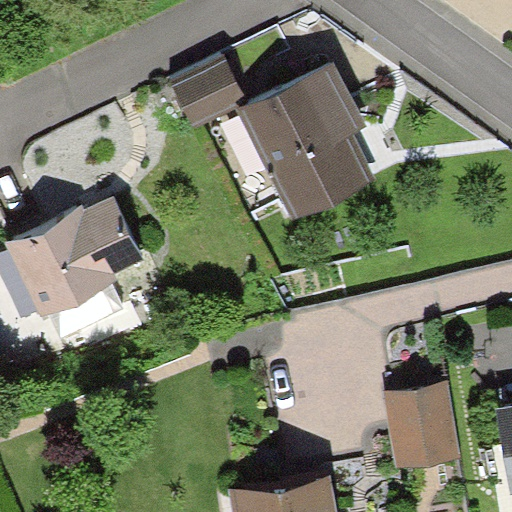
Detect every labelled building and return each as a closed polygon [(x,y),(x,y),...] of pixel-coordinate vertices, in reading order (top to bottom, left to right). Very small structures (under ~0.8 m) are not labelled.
[(244,98),(247,97),(221,46),(171,71),(196,122),(244,98)] [(293,195),(367,159),(350,124),(363,118),(351,93),(332,55),(247,97),(244,98),(293,195)] [(48,304),(112,275),(108,264),(142,248),(117,196),(83,212),(79,203),(58,213),(14,234),(48,304)] [(125,304),(112,275),(48,304),(62,333),(125,304)] [(396,385),(407,454),(460,445),(448,376),(396,385)] [(511,403),(502,405),(511,467),(511,403)] [(330,511),(324,472),(238,485),(242,511),(330,511)]
